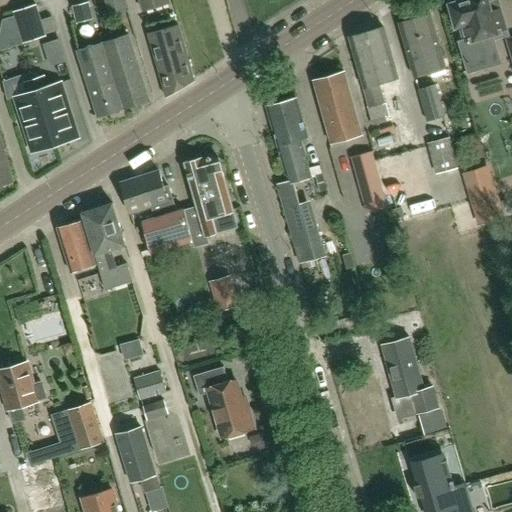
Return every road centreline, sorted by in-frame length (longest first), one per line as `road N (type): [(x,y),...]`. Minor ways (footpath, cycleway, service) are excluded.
road 1 (unclassified): [(352,511),(226,84)]
road 2 (secondary): [(0,228),(226,84)]
road 3 (secondary): [(226,84),(357,0)]
